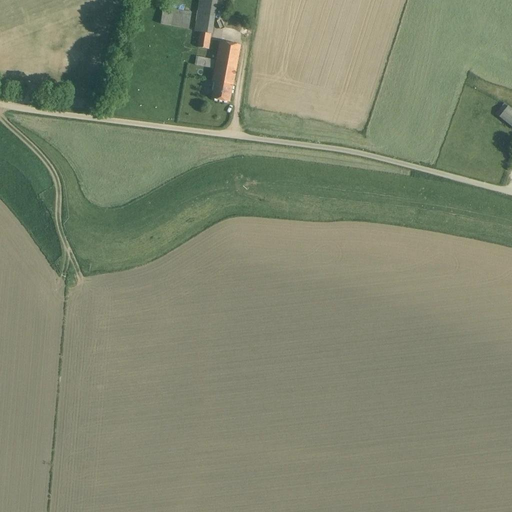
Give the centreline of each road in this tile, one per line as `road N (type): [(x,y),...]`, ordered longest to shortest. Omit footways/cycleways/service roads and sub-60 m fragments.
road 1 (unclassified): [(511,192),(338,149),(0,104)]
road 2 (track): [(0,116),(57,174),(59,228),(78,272)]
